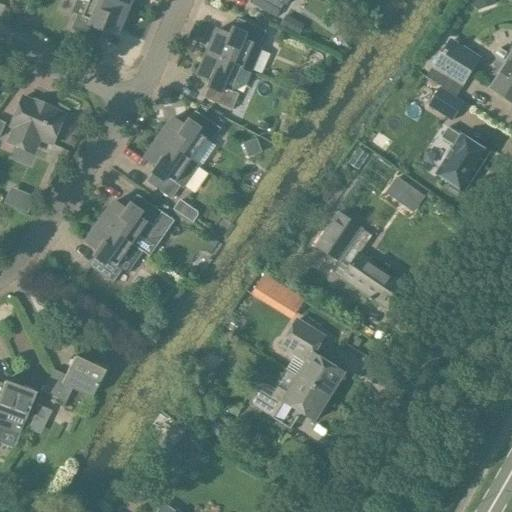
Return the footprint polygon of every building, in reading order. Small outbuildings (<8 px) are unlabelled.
[(130,8),(111,0),(78,0),(73,13),(78,15),(72,30),(100,42),(104,32),(105,32),(105,31),(104,31),(107,25),(120,30),(120,31),(121,31),(130,8)] [(111,0),(130,8),(133,0),(111,0)] [(251,0),(250,3),(277,18),(285,2),(280,0),(251,0)] [(337,0),(337,1),(351,8),(355,0),(337,0)] [(494,0),(474,0),(478,11),(496,4),(494,0)] [(299,36),(305,25),(286,15),(280,26),(299,36)] [(218,29),(208,53),(244,68),(254,45),(260,47),(267,31),(239,19),(235,29),(234,28),(233,30),(234,30),(232,36),(219,30),(218,29)] [(436,67),(463,84),(479,58),(452,41),(436,67)] [(244,68),(208,53),(198,76),(199,76),(212,81),(210,87),(209,87),(208,88),(209,88),(205,98),(233,110),(239,94),(234,92),(244,68)] [(509,64),(493,88),(511,101),(511,55),(508,62),(509,64)] [(436,67),(429,78),(456,95),(463,84),(436,67)] [(428,106),(453,122),(465,103),(441,87),(428,106)] [(11,127),(24,132),(24,134),(40,141),(41,139),(54,145),(60,131),(63,133),(69,119),(65,117),(66,116),(24,97),(11,127)] [(174,118),(159,138),(192,161),(207,140),(211,143),(221,129),(196,112),(190,121),(190,120),(189,121),(190,122),(186,127),(174,119),(175,119),(174,118)] [(437,174),(451,183),(448,186),(461,195),(489,153),(462,135),(461,136),(448,128),(441,138),(455,146),(437,174)] [(192,161),(159,138),(145,159),(146,160),(146,159),(158,167),(154,173),(153,172),(152,173),(153,174),(147,182),(172,200),(181,187),(185,189),(200,167),(192,161)] [(248,158),(262,153),(257,139),(243,144),(248,158)] [(5,203),(29,213),(37,196),(12,186),(5,203)] [(115,202),(101,222),(134,245),(141,234),(150,240),(151,240),(163,238),(163,237),(167,232),(168,232),(175,221),(138,195),(132,204),(131,204),(130,205),(131,205),(128,211),(116,203),(116,202),(115,202)] [(180,200),(173,210),(183,216),(190,206),(180,200)] [(357,237),(362,229),(339,213),(317,246),(339,261),(332,271),(387,308),(404,284),(360,254),(367,244),(357,237)] [(134,245),(101,222),(87,243),(88,243),(100,251),(96,256),(95,256),(94,257),(95,257),(89,266),(114,283),(124,269),(119,266),(134,245)] [(265,275),(252,296),(293,320),(306,300),(265,275)] [(330,398),(346,373),(315,354),(325,337),(298,320),(282,345),(297,354),(287,370),(299,377),(298,379),(330,398)] [(363,340),(358,337),(354,344),(359,347),(363,340)] [(43,391),(65,402),(72,389),(90,398),(103,371),(101,370),(102,367),(93,363),(92,366),(74,357),(65,375),(53,370),(43,391)] [(330,398),(298,379),(289,393),(278,386),(272,397),(260,389),(251,403),(274,418),(285,401),(316,421),(330,398)] [(0,428),(19,435),(34,393),(31,392),(33,389),(23,386),(22,389),(3,382),(0,390),(0,428)] [(40,405),(29,428),(41,434),(52,410),(40,405)] [(166,447),(190,447),(189,427),(165,428),(166,447)]
